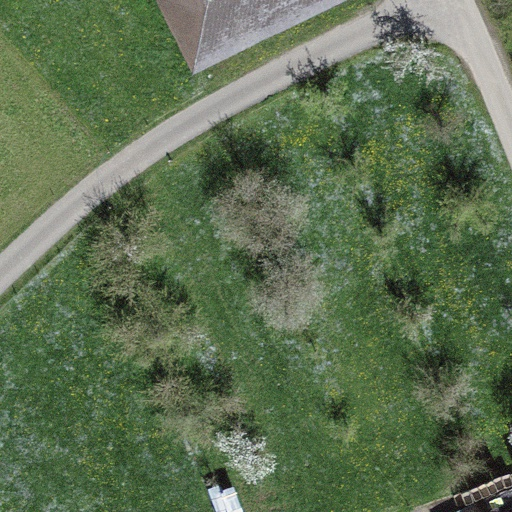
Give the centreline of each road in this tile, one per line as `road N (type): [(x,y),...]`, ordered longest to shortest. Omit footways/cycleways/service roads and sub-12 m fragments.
road 1 (unclassified): [(0,279),(154,141),(297,62),(464,1)]
road 2 (unclassified): [(511,127),(464,1)]
